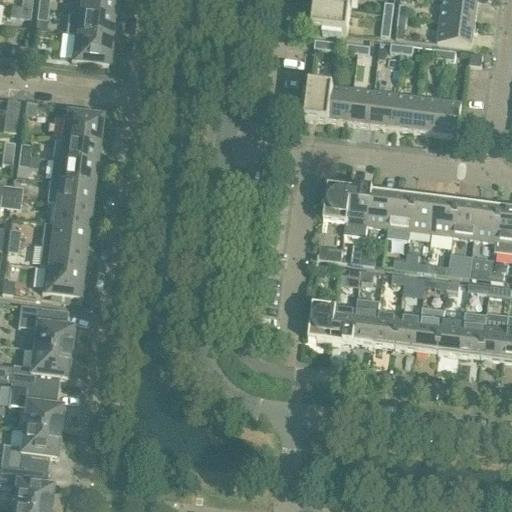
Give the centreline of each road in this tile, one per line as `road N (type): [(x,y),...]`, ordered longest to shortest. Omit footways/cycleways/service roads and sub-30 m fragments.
road 1 (residential): [(79,511),(133,91)]
road 2 (unclassified): [(221,146),(198,350),(230,395),(294,416)]
road 3 (unclassified): [(294,416),(511,443)]
road 4 (residential): [(489,179),(308,156)]
road 5 (residential): [(489,179),(511,0)]
road 6 (residential): [(289,328),(308,156)]
road 7 (unclassified): [(239,0),(221,146)]
road 8 (residential): [(133,91),(0,75)]
